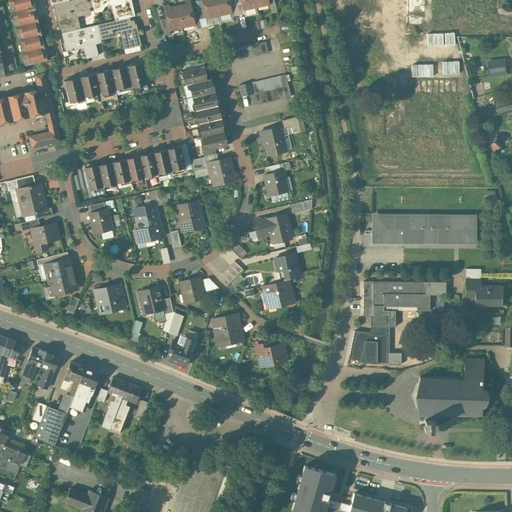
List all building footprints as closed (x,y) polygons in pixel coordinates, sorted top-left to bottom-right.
[(31,4),(29,0),(9,0),(10,5),(14,4),(16,10),(12,11),(14,19),(18,18),(19,25),(16,25),(17,32),(22,31),(23,37),(19,38),(20,45),(25,44),(26,50),(22,51),(23,58),(27,57),(29,63),(25,64),(25,65),(41,61),(47,60),(34,3),(31,4)] [(70,0),(68,1),(53,4),(59,29),(77,25),(75,14),(90,11),(89,8),(93,7),(91,0),(70,0)] [(130,0),(91,0),(93,7),(94,12),(101,10),(105,4),(105,1),(111,0),(112,0),(116,18),(133,14),(130,0)] [(214,0),(201,0),(203,6),(205,18),(206,18),(218,15),(214,0)] [(228,0),(214,0),(218,15),(231,12),(229,0),(228,0)] [(234,0),(229,0),(231,12),(232,16),(238,15),(234,0)] [(240,0),(234,0),(238,15),(244,14),(243,10),(240,0)] [(254,0),(240,0),(243,10),(256,7),(254,0)] [(189,1),(185,2),(183,5),(177,7),(182,28),(195,25),(192,12),(189,1)] [(177,7),(172,8),(168,6),(164,6),(166,18),(169,30),(182,28),(177,7)] [(203,6),(197,7),(198,11),(200,19),(205,18),(203,6)] [(198,11),(192,12),(195,25),(196,29),(202,28),(200,19),(198,11)] [(129,17),(97,25),(100,36),(113,33),(112,30),(119,29),(124,49),(141,45),(136,24),(131,25),(129,17)] [(169,30),(166,18),(160,19),(164,36),(170,34),(169,30)] [(97,25),(63,33),(66,48),(84,44),(87,58),(98,55),(95,42),(101,40),(100,36),(97,25)] [(265,42),(259,43),(262,54),(268,53),(265,42)] [(259,43),(248,46),(250,57),(262,54),(259,43)] [(248,46),(242,47),(245,58),(250,57),(248,46)] [(242,47),(230,50),(233,61),(245,58),(242,47)] [(47,60),(41,61),(43,67),(55,64),(53,58),(47,60)] [(142,62),(126,66),(130,85),(131,87),(147,84),(142,62)] [(511,63),(501,64),(502,72),(511,70),(511,63)] [(126,66),(111,70),(116,89),(130,85),(126,66)] [(204,66),(181,71),(183,78),(185,80),(186,84),(191,83),(206,80),(204,70),(205,70),(204,66)] [(111,70),(95,73),(99,93),(100,95),(116,91),(116,89),(111,70)] [(60,141),(44,73),(35,75),(38,89),(0,97),(0,123),(45,112),(49,131),(29,136),(31,148),(60,141)] [(95,73),(79,77),(84,96),(99,93),(95,73)] [(285,74),(280,76),(282,87),(288,86),(285,74)] [(280,76),(274,77),(276,88),(282,87),(280,76)] [(79,77),(63,81),(68,102),(85,98),(84,96),(79,77)] [(274,77),(268,79),(271,90),(276,88),(274,77)] [(206,80),(191,83),(192,88),(190,91),(192,97),(215,92),(214,88),(213,88),(211,79),(206,80)] [(268,79),(262,80),(265,91),(271,90),(268,79)] [(262,80),(256,81),(259,92),(265,91),(262,80)] [(256,81),(250,83),(253,94),(259,92),(256,81)] [(353,81),(353,90),(365,90),(366,81),(353,81)] [(250,83),(239,85),(241,97),(253,94),(250,83)] [(288,86),(282,87),(285,98),(291,97),(288,86)] [(282,87),(276,88),(279,99),(285,98),(282,87)] [(276,88),(271,90),(273,101),(279,99),(276,88)] [(271,90),(265,91),(267,102),(273,101),(271,90)] [(265,91),(259,92),(261,103),(267,102),(265,91)] [(215,92),(192,97),(194,104),(196,105),(197,110),(217,105),(215,96),(216,96),(215,92)] [(259,92),(253,94),(256,105),(261,103),(259,92)] [(217,105),(197,110),(198,115),(197,117),(198,124),(221,118),(220,114),(219,114),(217,105)] [(297,116),(281,120),(283,129),(291,127),(292,133),(301,131),(299,125),(297,116)] [(221,118),(198,124),(200,130),(202,132),(203,136),(223,132),(221,122),(222,122),(221,118)] [(280,126),(260,131),(262,140),(263,139),(267,155),(286,150),(280,126)] [(223,132),(203,136),(204,141),(202,145),(204,150),(204,151),(214,148),(227,145),(226,137),(225,138),(223,132)] [(180,146),(166,149),(172,170),(185,167),(180,146)] [(214,148),(204,151),(204,150),(202,151),(203,157),(215,154),(214,148)] [(166,149),(153,152),(158,174),(172,170),(166,149)] [(153,152),(139,155),(144,177),(158,174),(153,152)] [(139,155),(126,159),(131,180),(144,177),(139,155)] [(203,157),(190,160),(192,169),(205,166),(203,157)] [(228,158),(209,162),(214,185),(233,180),(231,170),(228,161),(229,161),(228,158)] [(126,159),(112,162),(117,183),(131,180),(126,159)] [(112,162),(98,165),(103,187),(117,183),(112,162)] [(279,164),(264,167),(266,174),(280,171),(279,164)] [(98,165),(85,168),(90,190),(103,187),(98,165)] [(266,174),(264,175),(269,195),(271,194),(287,191),(282,171),(280,171),(266,174)] [(33,175),(15,179),(18,188),(35,184),(33,175)] [(35,184),(18,188),(21,202),(42,197),(39,183),(35,184)] [(159,189),(148,191),(151,204),(155,203),(155,206),(163,204),(159,189)] [(287,191),(271,194),(272,201),(290,197),(289,190),(287,191)] [(42,197),(21,202),(24,216),(34,213),(45,211),(45,209),(42,197)] [(197,200),(177,205),(183,231),(203,226),(197,200)] [(303,201),(289,204),(291,213),(305,210),(303,201)] [(103,202),(89,205),(91,213),(105,210),(103,202)] [(151,204),(133,208),(138,230),(138,231),(160,226),(160,224),(155,206),(155,203),(151,204)] [(51,207),(45,209),(45,211),(34,213),(35,219),(38,219),(53,215),(51,207)] [(91,213),(89,213),(94,233),(112,229),(107,209),(105,210),(91,213)] [(285,214),(266,218),(270,233),(272,240),(281,237),(282,240),(291,238),(285,214)] [(458,219),(454,219),(454,216),(434,216),(434,219),(414,219),(415,216),(398,216),(374,216),(374,230),(373,230),(373,234),(399,234),(403,234),(403,242),(414,242),(414,241),(458,242),(462,242),(474,242),(474,217),(462,217),(462,216),(458,216),(458,219)] [(266,218),(254,222),(258,236),(270,233),(266,218)] [(35,219),(20,223),(22,231),(31,229),(31,228),(40,226),(38,219),(35,219)] [(40,226),(31,228),(31,229),(37,252),(47,250),(45,242),(58,238),(54,223),(40,226)] [(160,226),(138,231),(138,230),(134,231),(136,240),(144,239),(145,241),(163,236),(160,224),(160,226)] [(177,230),(170,232),(173,247),(181,246),(177,230)] [(300,243),(308,242),(307,234),(299,235),(300,243)] [(298,252),(312,249),(311,242),(296,245),(298,252)] [(168,247),(162,248),(164,262),(170,261),(168,247)] [(66,252),(50,256),(51,262),(68,258),(66,252)] [(288,258),(275,261),(279,280),(274,281),(275,282),(288,279),(299,276),(294,253),(287,255),(288,258)] [(51,262),(43,264),(47,279),(73,273),(69,258),(51,262)] [(243,269),(234,261),(230,265),(238,273),(243,269)] [(238,273),(230,265),(226,269),(234,278),(238,273)] [(226,269),(221,273),(230,282),(234,278),(226,269)] [(73,273),(47,279),(47,280),(48,279),(50,288),(52,288),(54,295),(70,291),(69,290),(77,288),(73,273)] [(221,273),(221,274),(217,278),(226,286),(230,282),(221,273)] [(200,277),(180,282),(183,295),(185,294),(186,302),(204,298),(203,292),(200,280),(200,277)] [(209,278),(200,280),(203,292),(219,288),(209,278)] [(504,286),(478,285),(478,279),(480,279),(481,279),(465,278),(465,297),(475,298),(475,305),(503,306),(504,286)] [(275,282),(262,285),(268,308),(293,302),(288,279),(275,282)] [(394,282),(363,281),(363,316),(373,316),(373,333),(389,334),(389,327),(395,327),(395,310),(429,310),(429,295),(446,295),(446,282),(426,282),(417,282),(394,282)] [(119,284),(95,290),(98,305),(103,304),(105,311),(124,307),(119,284)] [(158,287),(139,291),(145,313),(163,309),(164,309),(161,299),(158,287)] [(79,299),(72,296),(67,310),(74,313),(79,299)] [(170,298),(161,299),(164,309),(163,309),(164,314),(173,312),(170,298)] [(82,315),(92,310),(88,302),(78,307),(82,315)] [(183,316),(174,313),(168,333),(176,336),(183,316)] [(236,314),(215,319),(217,325),(214,325),(219,346),(243,341),(236,314)] [(501,325),(502,316),(492,316),(492,325),(501,325)] [(136,319),(130,339),(137,341),(143,321),(136,319)] [(373,333),(354,331),(348,358),(360,361),(360,362),(377,363),(388,363),(389,363),(389,352),(389,334),(373,333)] [(182,345),(172,341),(168,349),(172,351),(169,358),(185,365),(195,341),(185,337),(182,345)] [(22,343),(7,338),(2,354),(7,356),(16,359),(22,343)] [(267,347),(266,343),(255,345),(260,365),(286,359),(282,344),(267,347)] [(46,352),(33,347),(27,361),(36,364),(41,366),(46,352)] [(59,357),(46,352),(41,366),(45,368),(39,384),(48,388),(59,357)] [(401,352),(389,352),(389,363),(388,363),(388,364),(401,364),(401,352)] [(485,358),(464,358),(464,379),(460,379),(460,377),(431,375),(430,377),(420,377),(418,383),(423,384),(422,407),(417,407),(419,414),(424,414),(424,418),(424,429),(433,429),(433,418),(432,418),(432,414),(484,414),(484,407),(488,405),(490,402),(491,398),(490,393),(488,390),(484,388),(485,358)] [(36,364),(28,361),(23,374),(25,375),(31,377),(36,364)] [(84,367),(70,361),(64,378),(69,380),(69,378),(73,379),(79,382),(84,367)] [(99,372),(84,367),(79,382),(93,387),(99,372)] [(110,409),(108,408),(103,420),(104,420),(112,423),(127,382),(113,377),(107,392),(116,396),(110,409)] [(73,379),(68,394),(73,396),(79,382),(73,379)] [(93,387),(79,382),(73,396),(79,398),(82,399),(84,404),(85,401),(87,402),(93,387)] [(112,423),(110,428),(119,432),(128,409),(124,407),(127,400),(136,403),(141,388),(127,382),(112,423)] [(422,407),(423,384),(418,383),(415,396),(417,407),(422,407)] [(14,401),(17,392),(10,390),(8,399),(14,401)] [(63,397),(58,410),(67,414),(67,413),(73,396),(68,394),(66,398),(63,397)] [(79,398),(73,396),(67,413),(78,418),(84,404),(82,399),(79,398)] [(148,402),(141,400),(136,412),(144,415),(148,402)] [(38,402),(32,419),(40,422),(46,405),(38,402)] [(40,422),(35,436),(54,445),(67,414),(58,410),(46,405),(40,422)] [(54,445),(54,446),(68,453),(76,433),(73,432),(78,418),(67,413),(54,445)] [(112,423),(104,420),(101,427),(109,430),(110,428),(112,423)] [(8,431),(0,427),(0,442),(3,444),(5,439),(8,431)] [(25,445),(11,439),(10,441),(5,439),(3,444),(22,452),(25,445)] [(0,442),(0,458),(1,458),(2,459),(2,457),(20,464),(24,453),(21,452),(22,452),(3,444),(0,442)] [(20,464),(2,457),(2,459),(1,458),(0,459),(0,465),(16,473),(20,464)] [(16,473),(0,465),(0,474),(13,480),(16,473)] [(334,474),(304,465),(291,509),(300,511),(323,511),(325,506),(327,499),(334,474)] [(89,490),(87,495),(69,488),(64,502),(82,508),(80,511),(102,511),(108,497),(89,490)] [(404,511),(406,508),(353,493),(350,505),(348,511),(404,511)] [(348,511),(350,505),(327,499),(325,506),(347,511),(348,511)]
